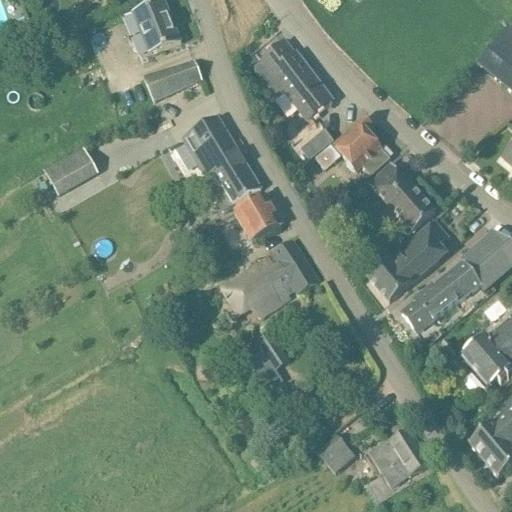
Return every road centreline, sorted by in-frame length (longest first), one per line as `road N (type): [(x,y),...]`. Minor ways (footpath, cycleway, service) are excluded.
road 1 (unclassified): [(487,511),(232,111),(200,0)]
road 2 (residential): [(511,221),(409,139),(281,0)]
